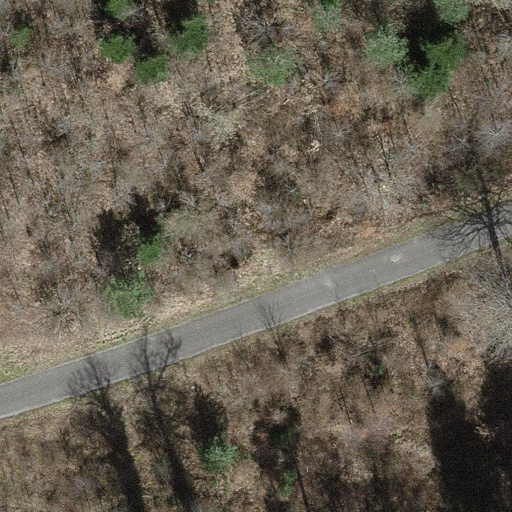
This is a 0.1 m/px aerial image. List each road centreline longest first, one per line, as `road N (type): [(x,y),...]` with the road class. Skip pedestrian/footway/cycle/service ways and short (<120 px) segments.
road 1 (unclassified): [(0,402),(511,217)]
road 2 (trunk): [(418,0),(495,511)]
